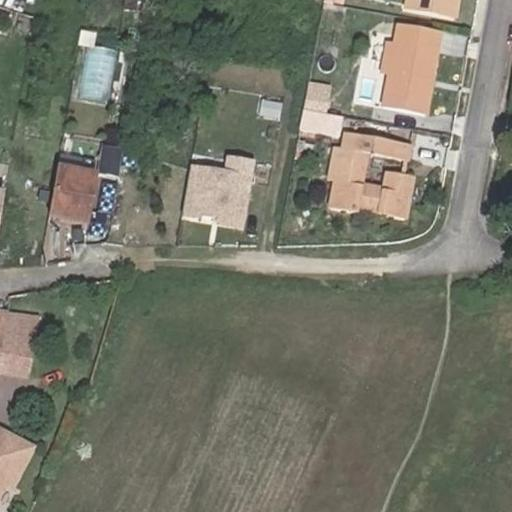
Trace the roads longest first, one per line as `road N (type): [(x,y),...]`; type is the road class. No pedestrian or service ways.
road 1 (residential): [(507,0),(469,231),(448,252),(412,261)]
road 2 (track): [(125,266),(412,261)]
road 3 (residential): [(0,285),(125,266)]
